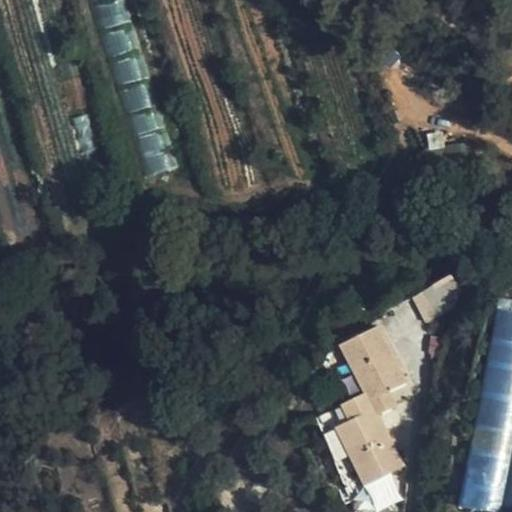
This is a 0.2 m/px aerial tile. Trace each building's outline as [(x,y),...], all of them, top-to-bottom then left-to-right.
[(128,0),(92,0),(101,28),(134,17),(128,0)] [(165,120),(135,130),(150,175),(180,165),(165,120)] [(415,293),(426,320),(467,302),(455,275),(415,293)] [(511,511),(511,307),(495,305),(466,510),(479,511),(511,511)] [(387,468),(403,460),(379,413),(397,403),(390,389),(406,379),(377,323),(338,344),(363,390),(338,403),(348,419),(336,426),(364,481),(368,478),(387,468)] [(387,468),(368,478),(375,491),(394,481),(387,468)]
